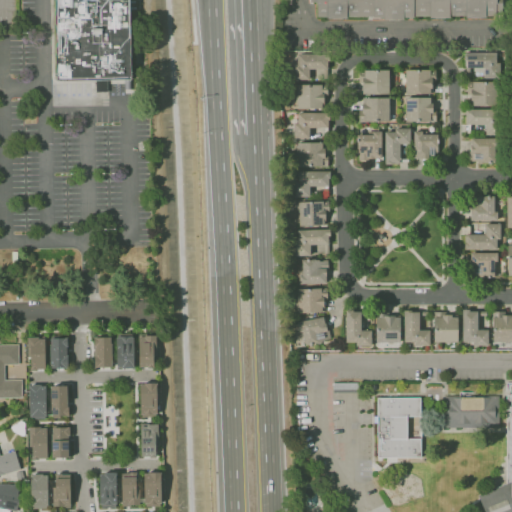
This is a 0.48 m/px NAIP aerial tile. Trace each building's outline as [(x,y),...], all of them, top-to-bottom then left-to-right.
[(57,0),(134,0),(134,82),(57,82),(57,0)] [(495,0),(495,15),(484,15),(484,17),(465,17),(465,15),(449,15),(449,18),(428,18),(428,16),(413,16),(413,17),(402,17),(402,19),(382,19),(382,17),(372,17),(372,16),(346,16),(346,18),(326,18),(326,16),(316,16),(316,3),(315,3),(315,1),(309,1),(309,0),(495,0)] [(497,52),(464,52),(465,67),(483,67),(483,77),(498,77),(497,52)] [(328,53),(288,53),(288,80),(309,79),(308,69),(322,69),(322,76),(328,76),(328,53)] [(388,69),(358,70),(358,94),(388,94),(388,69)] [(404,93),(430,94),(430,69),(405,69),(404,93)] [(494,105),(494,81),(471,82),(471,106),(494,105)] [(324,84),(290,84),(291,109),(325,108),(324,84)] [(389,97),(360,97),(360,121),(388,122),(389,97)] [(432,121),(432,97),(405,97),(405,121),(432,121)] [(496,134),(495,108),(465,109),(465,124),(483,124),(483,135),(496,134)] [(295,138),(309,138),(309,127),(328,128),(328,113),(295,112),(295,138)] [(399,163),(399,144),(410,143),(409,129),(383,129),(384,164),(399,163)] [(413,132),(412,158),(428,159),(428,153),(437,154),(438,133),(413,132)] [(357,159),(381,159),(380,133),(356,133),(357,159)] [(494,162),(495,138),(469,137),(469,162),(494,162)] [(322,142),(296,142),(296,166),(322,166),(322,142)] [(310,196),(309,186),(328,186),(328,170),(293,171),(293,196),(310,196)] [(471,221),(496,220),(496,211),(493,211),(493,195),(470,196),(471,221)] [(324,225),(323,210),(328,209),(327,200),(293,202),(294,226),(324,225)] [(484,234),(465,233),(464,249),(498,249),(498,223),(484,223),(484,234)] [(295,230),(295,256),(309,256),(309,244),(329,243),(328,229),(295,230)] [(310,244),(310,254),(326,255),(326,245),(310,244)] [(469,276),(495,276),(495,252),(469,251),(469,276)] [(326,283),(326,259),(295,260),(296,283),(326,283)] [(325,313),(325,289),(297,288),(296,312),(325,313)] [(487,345),(487,329),(475,329),(476,310),(461,309),(461,341),(471,341),(471,344),(487,345)] [(370,345),(370,329),(360,329),(359,310),(344,310),(345,341),(355,341),(355,346),(370,345)] [(428,344),(429,329),(418,329),(418,310),(403,310),(402,343),(428,344)] [(456,313),(432,314),(433,341),(457,341),(456,313)] [(511,313),(491,313),(491,341),(511,341),(511,313)] [(326,315),(296,317),(297,334),(302,334),(303,342),(327,340),(326,315)] [(375,315),(375,342),(399,342),(399,315),(375,315)] [(132,334),(115,334),(116,368),(133,367),(132,334)] [(137,365),(153,365),(152,335),(137,335),(137,365)] [(111,367),(110,336),(92,336),(92,367),(111,367)] [(44,369),(44,337),(26,337),(25,368),(44,369)] [(66,337),(49,337),(49,368),(67,367),(66,337)] [(0,396),(21,396),(21,379),(4,379),(3,364),(17,364),(17,343),(0,343),(0,396)] [(138,382),(139,414),(156,414),(156,382),(138,382)] [(500,383),(511,382),(511,511),(483,511),(477,495),(503,476),(500,383)] [(44,384),(27,384),(28,418),(45,417),(44,384)] [(49,385),(50,416),(67,416),(66,385),(49,385)] [(445,427),(495,426),(494,395),(444,396),(445,427)] [(419,397),(376,397),(376,457),(420,457),(420,437),(406,437),(406,416),(419,416),(419,397)] [(155,456),(156,423),(140,423),(139,456),(155,456)] [(46,457),(46,426),(28,426),(27,457),(46,457)] [(68,426),(46,426),(46,439),(50,439),(50,457),(68,457),(68,426)] [(0,474),(19,468),(13,450),(0,454),(0,474)] [(159,471),(143,471),(143,504),(160,504),(159,471)] [(115,472),(98,472),(99,505),(116,505),(115,472)] [(70,506),(70,473),(51,474),(30,474),(30,508),(50,508),(50,507),(70,506)] [(119,473),(121,505),(143,504),(142,478),(135,479),(135,473),(119,473)] [(15,491),(0,487),(0,511),(7,511),(8,510),(12,510),(15,491)]
